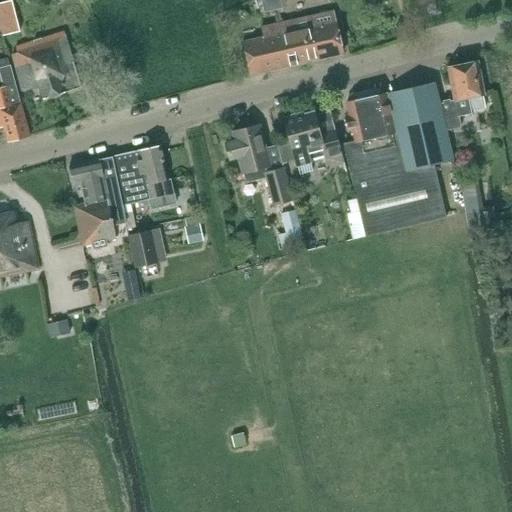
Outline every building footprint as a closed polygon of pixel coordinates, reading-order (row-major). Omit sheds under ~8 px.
[(280,0),(262,0),(265,12),(283,8),(280,0)] [(12,1),(0,3),(0,21),(4,35),(20,31),(12,1)] [(277,24),(287,67),(343,54),(333,11),(277,24)] [(242,42),(250,76),(287,67),(277,24),(261,28),(263,37),(242,42)] [(81,88),(65,34),(16,48),(18,54),(12,56),(22,92),(39,87),(43,100),(81,88)] [(449,68),(456,102),(459,117),(473,114),(472,111),(487,108),(484,94),(485,94),(478,62),(449,68)] [(0,128),(4,128),(8,143),(30,137),(16,85),(11,65),(0,67),(0,128)] [(355,142),(343,145),(356,199),(365,237),(436,220),(439,220),(427,167),(452,162),(445,132),(461,128),(458,117),(459,117),(456,102),(439,105),(435,84),(382,95),(381,91),(376,88),(353,93),(349,98),(350,102),(347,103),(355,142)] [(290,138),(277,142),(284,165),(296,161),(300,175),(314,171),(311,160),(326,156),(339,158),(343,157),(335,132),(320,136),(314,113),(303,116),(303,114),(285,119),(290,138)] [(235,142),(225,145),(230,160),(239,158),(244,174),(247,183),(264,178),(263,174),(266,173),(265,168),(271,166),(259,125),(232,133),(235,142)] [(160,146),(112,157),(127,224),(127,230),(136,228),(131,204),(148,200),(151,210),(176,204),(171,179),(168,180),(160,146)] [(126,224),(112,157),(70,166),(74,185),(82,183),(87,205),(74,207),(83,246),(116,239),(113,227),(126,224)] [(283,168),(266,173),(275,204),(292,200),(283,168)] [(478,181),(460,184),(468,228),(511,218),(511,212),(495,215),(493,206),(483,208),(478,181)] [(350,213),(346,214),(352,240),(365,237),(356,199),(347,201),(350,213)] [(290,244),(289,242),(303,238),(296,210),(281,214),(287,235),(281,236),(283,245),(290,244)] [(0,214),(0,277),(39,270),(29,222),(17,224),(15,212),(0,215),(0,214)] [(195,218),(187,220),(192,244),(202,241),(200,232),(198,233),(195,218)] [(151,231),(127,236),(135,269),(159,263),(151,231)] [(70,334),(67,320),(47,325),(50,339),(70,334)]
